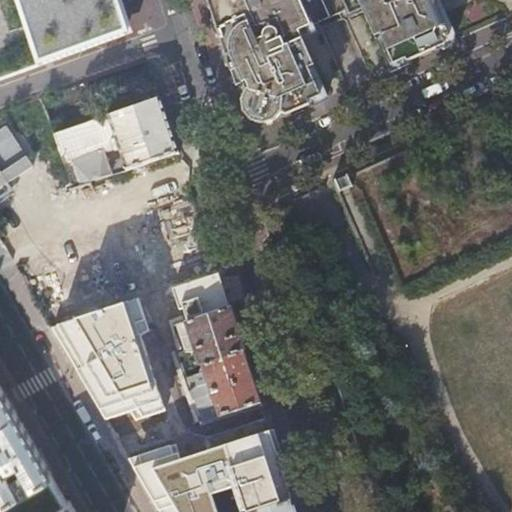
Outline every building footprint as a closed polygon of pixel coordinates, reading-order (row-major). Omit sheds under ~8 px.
[(0,0),(0,78),(124,34),(112,0),(0,0)] [(243,98),(242,105),(243,107),(245,113),(247,116),(252,120),(255,122),(259,122),(265,122),(272,120),(274,118),(278,112),(285,116),(289,114),(312,103),(311,99),(319,96),(307,68),(312,65),(301,40),(297,31),(312,24),(344,9),(357,4),(361,13),(373,38),(379,35),(392,63),(403,57),(405,61),(434,49),(441,46),(444,45),(442,40),(449,36),(432,0),(207,0),(239,96),(243,98)] [(456,33),(441,0),(432,0),(449,36),(456,33)] [(348,19),(361,13),(357,4),(344,9),(348,19)] [(344,18),(344,9),(312,24),(319,30),(344,18)] [(316,34),(312,24),(297,31),(301,40),(316,34)] [(456,33),(449,36),(442,40),(444,45),(446,50),(449,48),(454,43),(455,40),(456,33)] [(373,38),(386,66),(392,63),(379,35),(373,38)] [(408,67),(405,61),(403,57),(392,63),(386,66),(389,75),(408,67)] [(319,96),(324,94),(312,65),(307,68),(319,96)] [(311,99),(312,103),(313,107),(327,102),(324,94),(319,96),(311,99)] [(126,170),(177,152),(159,98),(53,135),(61,157),(73,152),(76,159),(71,162),(76,173),(69,177),(73,188),(91,182),(110,175),(117,173),(113,161),(107,163),(101,144),(110,140),(114,149),(119,148),(125,164),(119,166),(121,172),(126,170)] [(335,178),(340,191),(346,188),(354,185),(348,172),(341,175),(335,178)] [(210,258),(205,231),(151,241),(156,268),(210,258)] [(168,327),(185,373),(201,367),(204,374),(200,376),(202,382),(206,381),(219,416),(260,402),(251,375),(237,335),(228,306),(168,327)] [(0,501),(49,473),(0,388),(0,501)] [(129,448),(145,442),(136,418),(120,424),(129,448)] [(71,511),(67,504),(49,473),(0,501),(0,511),(71,511)] [(295,511),(292,500),(254,511),(295,511)]
